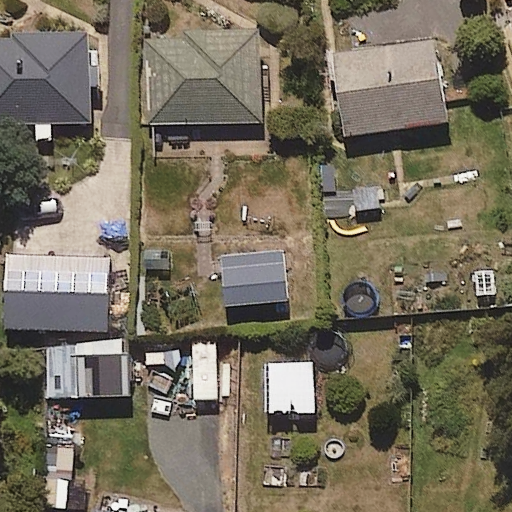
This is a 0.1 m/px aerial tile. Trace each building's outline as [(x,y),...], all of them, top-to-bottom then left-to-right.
[(268,32),(202,33),(156,49),(157,127),(270,125),(268,32)] [(98,40),(0,42),(0,126),(41,126),(42,146),(59,146),(58,127),(100,126),(98,40)] [(457,126),(448,49),(347,60),(356,138),(457,126)] [(387,185),(351,186),(352,215),(388,214),(387,185)] [(290,258),(228,262),(231,309),(293,305),(290,258)] [(114,261),(14,259),(13,332),(113,334),(114,261)] [(117,349),(83,348),(82,381),(115,382),(117,349)] [(178,354),(147,353),(144,421),(175,422),(178,354)]
